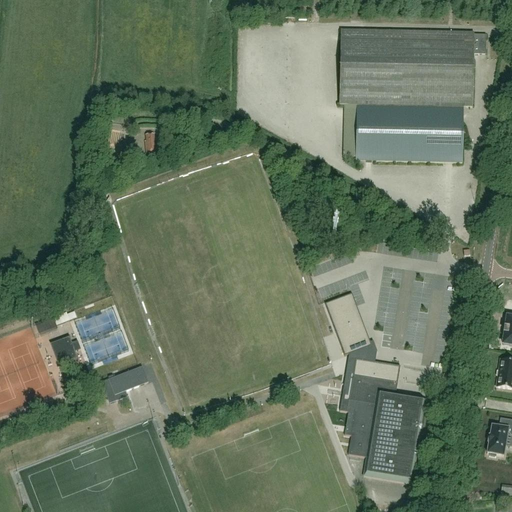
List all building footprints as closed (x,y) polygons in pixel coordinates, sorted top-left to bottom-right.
[(472,109),(473,56),(485,57),(485,37),(473,37),(473,35),(340,33),(339,107),(344,107),(343,159),(355,159),(355,163),(461,165),(462,109),(472,109)] [(111,124),(123,126),(124,120),(112,118),(111,124)] [(146,143),(145,143),(146,155),(155,154),(154,136),(146,136),(146,143)] [(344,357),(349,356),(371,347),(371,346),(370,344),(362,323),(352,295),(339,300),(325,305),(344,357)] [(70,323),(67,317),(67,314),(54,319),(57,327),(70,323)] [(84,328),(103,320),(101,316),(82,324),(84,328)] [(511,319),(507,319),(502,346),(511,347),(511,319)] [(74,353),(80,350),(77,342),(71,344),(67,335),(49,342),(59,370),(78,363),(74,353)] [(511,363),(500,362),(496,389),(511,390),(511,363)] [(127,398),(125,393),(119,377),(116,368),(98,374),(110,405),(127,398)] [(142,369),(119,377),(125,393),(148,385),(142,369)] [(375,380),(353,376),(349,402),(342,401),(340,412),(349,414),(369,417),(375,380)] [(420,439),(423,440),(427,440),(432,411),(424,410),(426,401),(396,396),(398,384),(375,380),(369,417),(349,414),(345,436),(351,438),(348,456),(367,459),(364,477),(412,485),(420,439)] [(511,422),(499,420),(497,429),(490,428),(486,455),(488,456),(488,458),(494,459),(494,457),(502,458),(505,436),(511,436),(511,422)]
